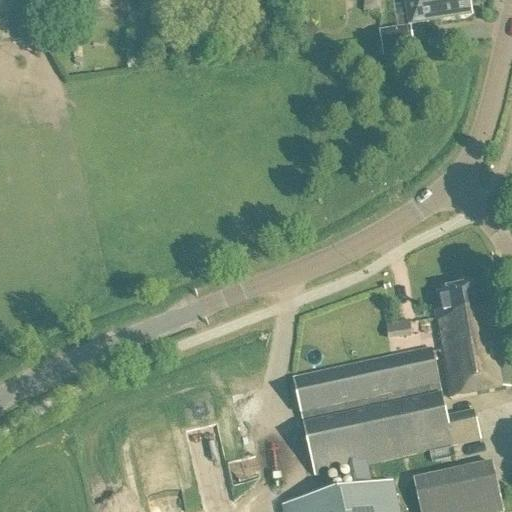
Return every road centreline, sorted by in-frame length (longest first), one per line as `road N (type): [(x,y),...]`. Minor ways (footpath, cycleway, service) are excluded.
road 1 (tertiary): [(0,400),(378,236),(456,181)]
road 2 (tertiary): [(456,181),(487,123),(511,25)]
